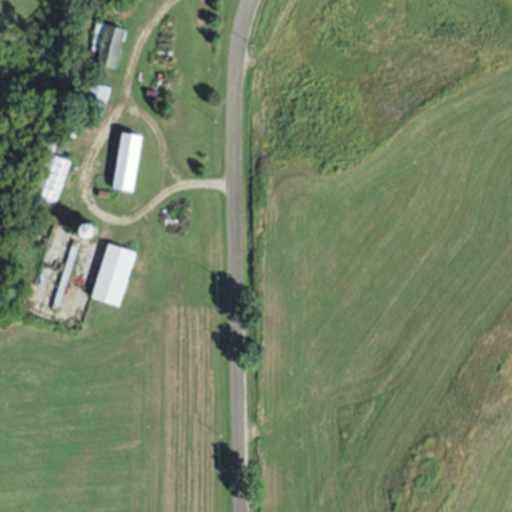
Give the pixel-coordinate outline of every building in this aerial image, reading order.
[(102,0),(106,0),(122,5),(119,14),(101,7),(102,0)] [(125,0),(136,0),(134,10),(123,8),(125,0)] [(96,21),(126,29),(114,68),(89,58),(92,49),(92,35),(96,21)] [(109,86),(102,115),(83,110),(90,81),(109,86)] [(142,135),(133,191),(115,188),(124,132),(142,135)] [(43,148),(48,137),(59,142),(55,153),(43,148)] [(70,161),(55,208),(28,199),(43,152),(70,161)] [(50,309),(74,239),(81,241),(57,311),(50,309)] [(135,250),(118,306),(92,298),(109,242),(135,250)]
